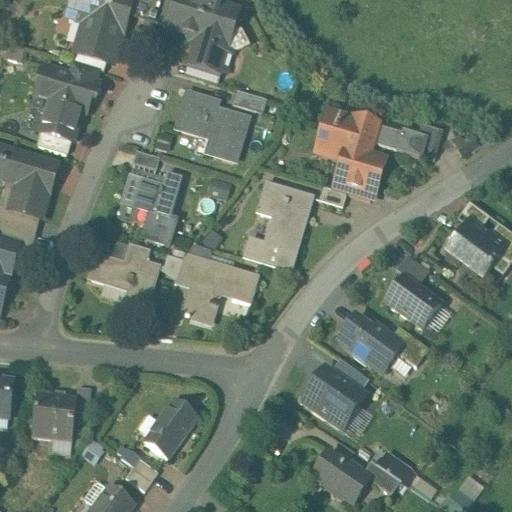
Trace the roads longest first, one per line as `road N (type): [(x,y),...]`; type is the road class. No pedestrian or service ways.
road 1 (unclassified): [(254,373),(327,274),(511,152)]
road 2 (residential): [(149,88),(99,155),(60,250),(40,350)]
road 3 (residential): [(40,350),(254,373)]
road 4 (residential): [(254,373),(231,429),(175,511)]
